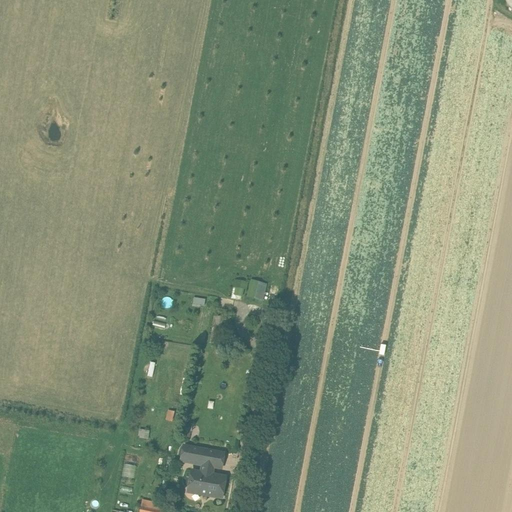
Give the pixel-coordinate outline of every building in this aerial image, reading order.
[(263,301),(268,284),(250,279),(246,296),(263,301)] [(203,360),(190,431),(197,433),(210,361),(203,360)] [(213,362),(200,433),(207,434),(220,363),(213,362)] [(223,363),(210,434),(217,436),(231,364),(223,363)] [(234,365),(222,436),(229,438),(242,366),(234,365)] [(188,424),(182,423),(179,437),(186,438),(188,424)] [(224,454),(184,446),(181,461),(202,465),(201,473),(192,471),(189,487),(198,489),(198,491),(207,492),(206,496),(222,498),(226,478),(212,475),(213,467),(221,469),(224,454)] [(125,465),(124,476),(137,477),(138,466),(125,465)]
